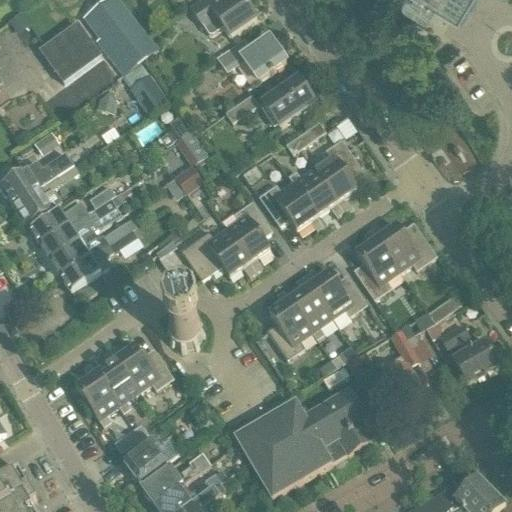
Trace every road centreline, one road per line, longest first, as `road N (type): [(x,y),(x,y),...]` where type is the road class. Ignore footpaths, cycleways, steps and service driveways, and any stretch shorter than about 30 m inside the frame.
road 1 (residential): [(29,393),(159,301),(222,313),(420,184)]
road 2 (residential): [(420,184),(295,0)]
road 3 (residential): [(344,511),(480,434)]
road 4 (residential): [(511,309),(420,184)]
road 5 (residential): [(100,511),(29,393)]
